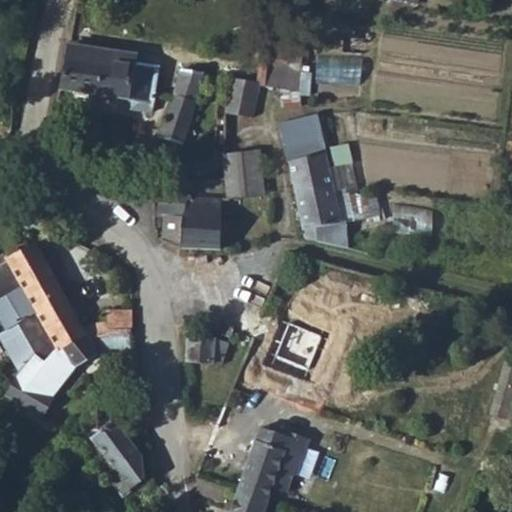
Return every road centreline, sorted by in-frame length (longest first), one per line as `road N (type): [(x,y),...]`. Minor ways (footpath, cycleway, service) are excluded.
road 1 (residential): [(149,293),(183,511)]
road 2 (residential): [(57,0),(38,98),(38,137),(53,172)]
road 3 (residential): [(53,172),(130,248),(149,293)]
road 4 (residential): [(273,242),(149,293)]
